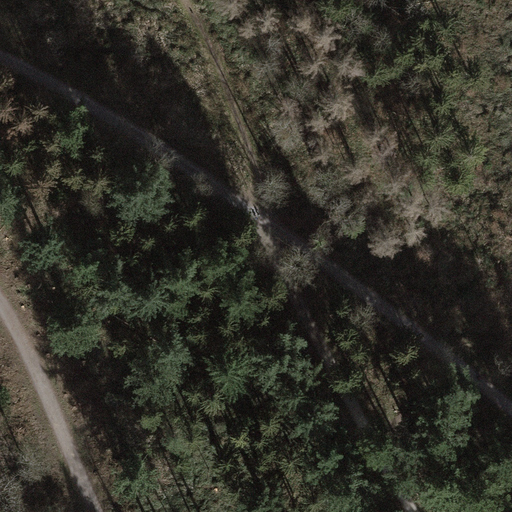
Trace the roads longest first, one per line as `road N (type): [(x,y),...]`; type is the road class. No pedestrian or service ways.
road 1 (track): [(0,55),(115,119),(267,223),(511,408)]
road 2 (track): [(414,511),(271,252),(258,178),(183,0)]
road 3 (track): [(0,301),(101,511)]
